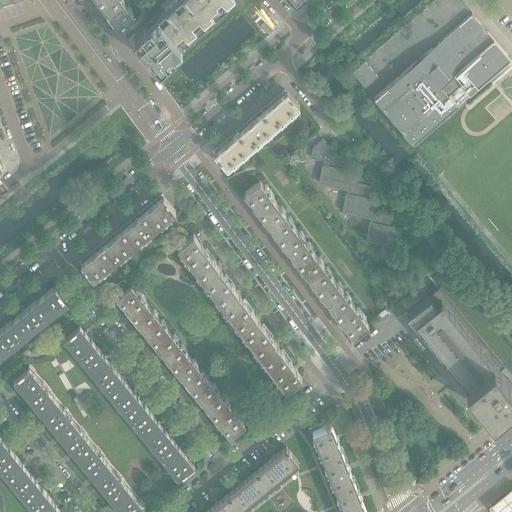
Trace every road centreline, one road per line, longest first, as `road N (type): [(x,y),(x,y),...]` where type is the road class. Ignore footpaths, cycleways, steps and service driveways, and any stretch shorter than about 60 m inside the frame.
road 1 (residential): [(46,248),(229,465)]
road 2 (residential): [(340,373),(197,185)]
road 3 (residential): [(170,146),(301,36)]
road 4 (residential): [(128,90),(0,191)]
road 5 (residential): [(170,146),(46,248)]
road 6 (residential): [(402,511),(340,373)]
road 7 (residential): [(91,511),(0,399)]
road 8 (residential): [(340,373),(229,465)]
road 9 (secondary): [(511,436),(419,511)]
